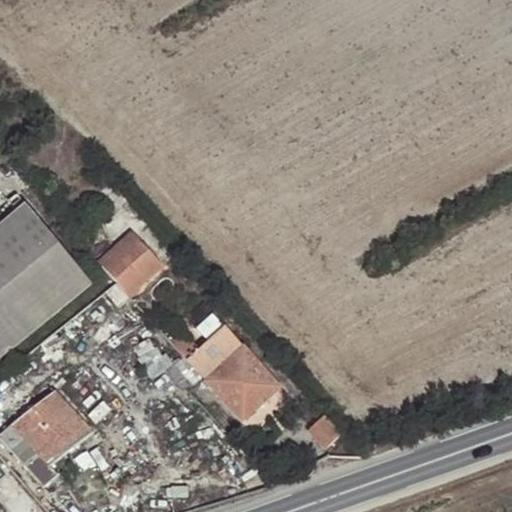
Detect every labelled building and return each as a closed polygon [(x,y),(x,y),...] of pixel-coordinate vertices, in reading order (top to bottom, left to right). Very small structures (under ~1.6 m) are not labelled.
[(0,357),(91,284),(25,205),(0,226),(0,357)] [(165,284),(180,271),(157,243),(135,262),(122,247),(106,260),(118,276),(116,278),(140,305),(156,291),(164,300),(173,293),(165,284)] [(196,285),(180,271),(165,284),(173,293),(184,305),(198,293),(193,286),(195,285),(196,285)] [(174,347),(205,381),(242,423),(281,388),(225,327),(200,351),(186,335),(174,347)] [(49,469),(93,432),(57,388),(12,425),(49,469)] [(325,450),(340,436),(323,417),(307,431),(325,450)]
